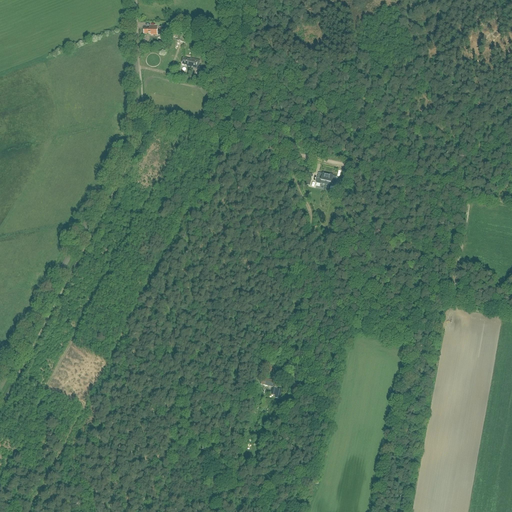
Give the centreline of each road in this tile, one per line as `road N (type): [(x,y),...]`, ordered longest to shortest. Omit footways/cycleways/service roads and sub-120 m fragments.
road 1 (unclassified): [(0,387),(135,125),(132,0)]
road 2 (track): [(0,480),(183,129)]
road 3 (track): [(227,138),(511,203)]
road 4 (track): [(511,317),(456,305),(472,194)]
road 5 (track): [(309,209),(292,326),(279,356)]
